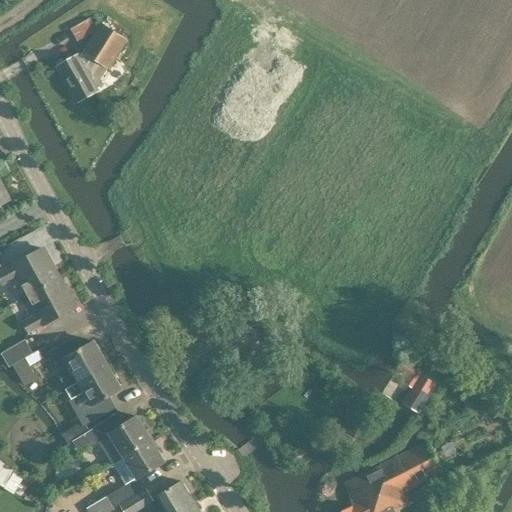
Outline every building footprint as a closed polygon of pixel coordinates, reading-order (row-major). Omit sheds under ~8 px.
[(73,31),(80,43),(100,31),(93,19),(73,31)] [(86,59),(82,61),(79,57),(60,68),(80,104),(99,93),(92,79),(107,72),(112,75),(136,37),(110,21),(86,59)] [(0,206),(12,200),(0,178),(0,206)] [(24,250),(51,236),(43,222),(16,236),(24,250)] [(24,278),(34,297),(61,282),(46,253),(1,277),(7,288),(24,278)] [(77,312),(61,282),(34,297),(45,317),(28,326),(34,336),(77,312)] [(61,382),(66,392),(109,369),(94,344),(82,351),(75,338),(49,353),(55,365),(66,359),(74,374),(61,382)] [(19,364),(25,360),(34,355),(26,341),(3,355),(11,369),(14,366),(19,364)] [(40,379),(27,359),(19,364),(14,366),(27,387),(40,379)] [(122,393),(109,369),(66,392),(72,402),(84,395),(92,408),(84,413),(91,427),(117,413),(110,400),(122,393)] [(511,376),(505,372),(497,384),(511,393),(511,376)] [(422,375),(405,404),(422,415),(440,386),(422,375)] [(80,457),(100,445),(114,467),(152,443),(138,421),(126,428),(119,417),(73,446),(80,457)] [(165,464),(152,443),(114,467),(127,488),(109,499),(116,511),(122,508),(142,495),(135,483),(165,464)] [(387,467),(366,478),(375,494),(385,490),(398,511),(412,504),(408,497),(446,476),(429,443),(386,466),(387,467)] [(18,471),(0,460),(0,485),(7,489),(18,471)] [(35,468),(26,483),(37,489),(45,475),(35,468)] [(16,495),(27,477),(18,471),(7,489),(16,495)] [(398,511),(385,490),(375,494),(366,478),(350,487),(363,511),(358,511),(355,505),(342,511),(398,511)] [(162,511),(184,511),(197,505),(183,483),(160,497),(168,509),(162,511)] [(141,511),(157,502),(149,491),(142,495),(122,508),(124,511),(141,511)] [(90,511),(115,511),(116,511),(109,499),(90,511)]
